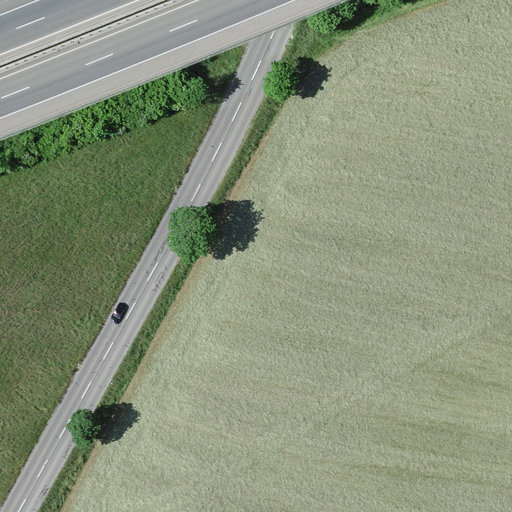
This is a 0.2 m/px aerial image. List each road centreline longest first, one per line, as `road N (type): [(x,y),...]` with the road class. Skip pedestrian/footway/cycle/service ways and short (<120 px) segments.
road 1 (tertiary): [(18,511),(194,194),(287,0)]
road 2 (motorway): [(0,98),(246,0)]
